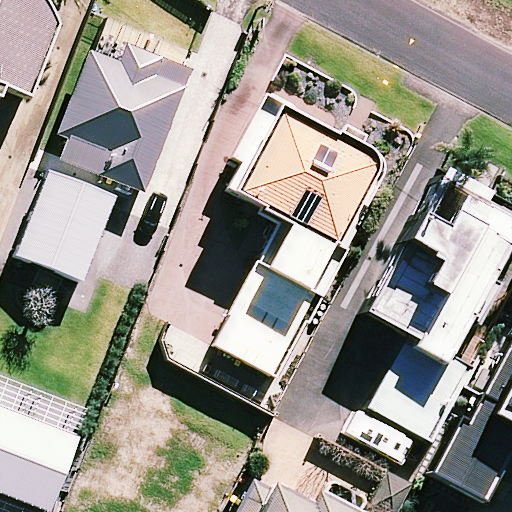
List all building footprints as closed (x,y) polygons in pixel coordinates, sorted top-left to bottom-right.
[(28,0),(0,0),(0,90),(21,100),(53,28),(28,0)] [(123,49),(116,65),(87,54),(48,158),(141,194),(187,73),(123,49)] [(379,162),(267,107),(223,195),(277,222),(214,349),(276,380),(345,242),(340,240),(379,162)] [(96,195),(40,175),(15,242),(71,263),(96,195)] [(511,233),(511,225),(436,184),(364,316),(443,359),(511,233)] [(451,394),(393,361),(366,410),(425,442),(451,394)] [(511,382),(495,415),(511,424),(511,382)] [(44,511),(73,442),(0,412),(0,504),(18,511),(44,511)] [(294,500),(252,479),(235,511),(349,511),(300,488),(294,500)]
